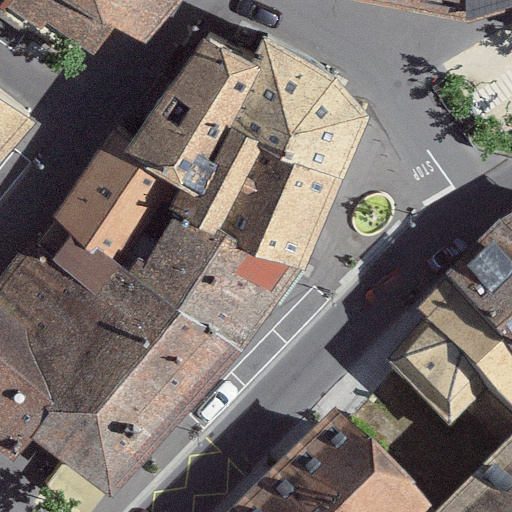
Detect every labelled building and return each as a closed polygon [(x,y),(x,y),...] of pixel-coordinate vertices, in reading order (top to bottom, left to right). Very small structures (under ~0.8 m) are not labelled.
[(87,0),(143,33),(167,0),(87,0)] [(262,56),(197,17),(122,141),(160,162),(186,176),(225,102),(262,56)] [(267,34),(262,56),(225,102),(267,124),(346,162),(366,108),(329,67),(267,34)] [(0,143),(9,132),(27,115),(0,93),(0,143)] [(267,124),(225,102),(186,176),(160,162),(145,190),(160,198),(165,189),(217,217),(267,124)] [(346,162),(267,124),(217,217),(287,263),(346,162)] [(160,162),(122,141),(106,137),(53,214),(69,222),(107,250),(145,190),(160,162)] [(117,269),(219,345),(287,263),(217,217),(165,189),(160,198),(117,269)] [(28,237),(0,272),(0,299),(25,319),(48,393),(19,431),(45,448),(106,495),(219,345),(117,269),(107,250),(69,222),(48,251),(28,237)] [(511,232),(493,242),(511,263),(511,232)] [(511,263),(493,242),(441,297),(511,379),(511,263)] [(511,379),(441,297),(414,328),(422,337),(485,403),(511,431),(511,379)] [(19,431),(48,393),(25,319),(0,299),(0,444),(5,448),(19,431)] [(485,403),(422,337),(380,377),(446,441),(485,403)] [(411,511),(328,425),(236,511),(411,511)] [(86,511),(106,495),(45,448),(24,475),(72,511),(86,511)] [(511,511),(511,454),(452,511),(511,511)]
